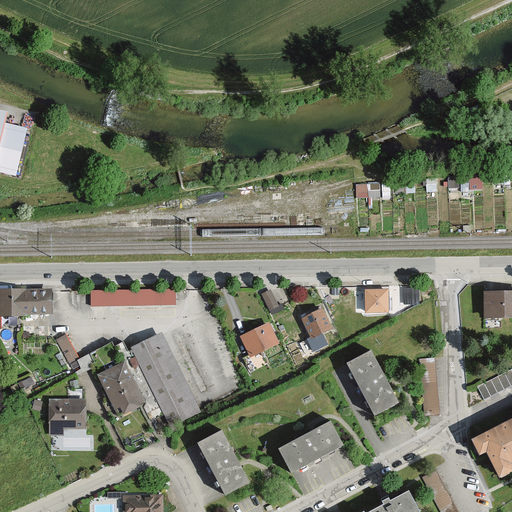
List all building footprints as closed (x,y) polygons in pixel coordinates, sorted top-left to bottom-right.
[(461,189),(484,189),(484,174),(450,175),(451,187),(461,186),(461,189)] [(357,197),(382,197),(382,182),(357,182),(357,197)] [(383,182),(383,197),(392,198),(392,183),(383,182)] [(52,287),(0,286),(0,312),(51,313),(52,287)] [(276,287),(264,293),(272,312),(285,307),(276,287)] [(95,290),(96,304),(174,303),(174,289),(95,290)] [(387,290),(363,290),(363,315),(387,315),(387,290)] [(511,291),(481,292),(481,318),(511,318),(511,291)] [(321,310),(298,320),(307,340),(330,330),(321,310)] [(267,324),(238,337),(247,357),(276,344),(267,324)] [(58,338),(69,362),(80,357),(69,333),(58,338)] [(200,408),(167,335),(140,347),(172,420),(200,408)] [(371,350),(346,364),(374,417),(399,404),(371,350)] [(437,356),(422,357),(425,414),(441,413),(437,356)] [(124,361),(97,374),(117,417),(144,404),(124,361)] [(511,369),(479,384),(484,396),(511,383),(511,369)] [(85,399),(49,399),(49,436),(63,436),(63,426),(85,426),(85,399)] [(511,416),(467,439),(474,454),(481,451),(495,477),(510,469),(507,463),(511,460),(511,416)] [(333,420),(278,448),(291,474),(346,445),(333,420)] [(223,429),(197,443),(226,495),(252,481),(223,429)] [(442,511),(459,511),(439,468),(424,474),(442,511)] [(361,511),(358,511),(416,511),(405,491),(387,500),(385,496),(377,500),(380,504),(364,511),(361,511)] [(163,511),(163,494),(123,495),(123,511),(163,511)]
